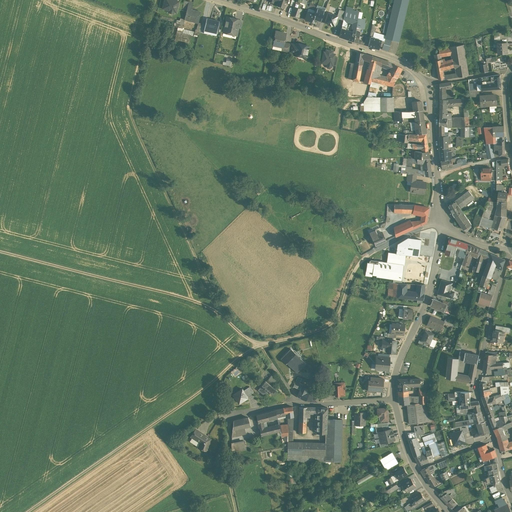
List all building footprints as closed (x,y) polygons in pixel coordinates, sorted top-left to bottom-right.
[(169,13),(175,15),(178,4),(175,3),(176,1),(172,0),(165,0),(163,9),(170,11),(169,13)] [(286,0),(278,0),(277,4),(276,6),(284,8),(286,0)] [(386,33),(384,39),(391,41),(399,43),(408,0),(393,0),(391,9),(388,24),(386,33)] [(294,7),(301,10),(303,5),(299,4),(300,3),(296,1),(294,7)] [(301,10),(294,7),(291,15),(299,18),(301,10)] [(357,22),(358,16),(359,11),(355,10),(353,9),(353,8),(346,7),(345,9),(345,12),(343,18),(345,19),(347,20),(351,21),(353,22),(357,22)] [(321,10),(316,8),(315,10),(314,13),(312,19),(321,22),(325,11),(321,10)] [(191,10),(187,9),(184,20),(185,20),(198,23),(201,12),(191,10)] [(337,16),(337,19),(343,21),(344,19),(343,19),(343,18),(345,12),(339,10),(337,16)] [(312,19),(314,13),(307,11),(304,20),(311,23),(312,19)] [(337,19),(337,16),(328,13),(325,23),(328,24),(328,25),(331,26),(331,25),(334,26),(337,19)] [(360,16),(358,16),(357,22),(357,23),(356,28),(360,29),(363,30),(364,25),(365,21),(360,20),(360,16)] [(235,19),(232,18),(232,19),(226,17),(223,33),(236,36),(240,20),(235,19)] [(185,20),(184,20),(180,19),(174,40),(189,44),(190,36),(193,36),(197,37),(198,35),(201,24),(198,23),(196,30),(195,29),(194,32),(183,29),(184,24),(185,20)] [(219,22),(206,19),(204,29),(209,30),(208,31),(209,32),(211,32),(212,31),(212,30),(217,31),(219,22)] [(345,32),(341,31),(341,32),(339,37),(347,40),(348,33),(345,32)] [(285,34),(276,32),(273,45),(282,47),(283,47),(284,43),(285,34)] [(359,33),(356,32),(355,35),(353,43),(360,45),(362,38),(358,38),(359,33)] [(351,34),(348,33),(347,40),(353,43),(355,35),(351,34)] [(381,41),(372,39),(373,37),(370,36),(370,37),(370,39),(370,40),(367,47),(379,50),(381,41)] [(370,40),(362,37),(362,38),(360,45),(367,47),(370,40)] [(500,42),(498,43),(498,54),(508,53),(507,42),(500,42)] [(290,45),(284,43),(283,47),(282,47),(282,51),(289,52),(290,45)] [(308,47),(297,44),(297,46),(295,53),(295,55),(296,56),(297,57),(299,57),(300,56),(301,57),(302,56),(306,57),(306,56),(307,55),(307,54),(307,53),(308,47)] [(459,46),(463,72),(464,76),(469,76),(463,45),(459,46)] [(453,67),(455,74),(463,72),(459,46),(450,47),(451,52),(452,56),(453,62),(453,67)] [(333,52),(326,50),(325,53),(324,52),(321,64),(327,65),(326,67),(328,69),(330,69),(331,68),(332,66),(333,66),(335,57),(331,56),(332,54),(333,52)] [(355,64),(362,66),(363,60),(364,54),(357,53),(357,54),(355,64)] [(440,58),(446,57),(445,53),(440,54),(434,55),(436,61),(440,61),(441,61),(440,58)] [(364,54),(363,60),(370,63),(372,57),(364,54)] [(370,63),(364,83),(370,85),(370,86),(377,88),(379,83),(376,83),(379,75),(381,66),(391,69),(394,64),(372,57),(370,63)] [(440,61),(436,61),(438,77),(443,76),(442,70),(453,67),(453,62),(441,65),(440,61)] [(355,64),(352,80),(359,82),(362,66),(355,64)] [(394,64),(391,69),(388,74),(397,78),(402,69),(394,64)] [(397,78),(388,74),(387,77),(384,85),(393,87),(397,78)] [(500,74),(481,78),(481,84),(482,90),(501,88),(500,74)] [(384,85),(387,77),(379,75),(376,83),(379,83),(384,85)] [(451,82),(440,84),(440,100),(446,99),(446,94),(446,88),(452,87),(451,82)] [(496,95),(491,96),(491,95),(484,96),(481,97),(480,98),(480,99),(482,100),(482,106),(490,105),(496,105),(497,104),(497,102),(496,102),(496,95)] [(364,112),(380,112),(381,97),(375,97),(368,98),(365,103),(364,112)] [(380,112),(394,112),(393,97),(381,97),(380,112)] [(448,118),(452,118),(452,113),(448,113),(448,106),(446,106),(446,99),(440,100),(440,117),(448,118)] [(420,101),(412,102),(414,111),(414,112),(422,111),(420,101)] [(414,111),(408,112),(396,112),(397,121),(402,121),(402,117),(407,117),(414,116),(414,112),(414,111)] [(439,126),(445,126),(447,126),(448,118),(440,117),(439,126)] [(448,118),(447,126),(452,126),(457,126),(465,126),(464,117),(452,118),(448,118)] [(415,122),(414,122),(416,131),(416,134),(417,135),(418,135),(425,134),(426,134),(424,121),(423,121),(415,122)] [(439,127),(440,136),(448,136),(449,136),(449,132),(445,132),(445,126),(439,126),(439,127)] [(504,126),(493,127),(493,136),(500,136),(504,136),(504,126)] [(463,136),(469,136),(469,127),(461,127),(461,136),(463,136)] [(484,127),(487,144),(494,143),(493,136),(493,127),(484,127)] [(407,141),(408,134),(402,135),(387,134),(387,139),(389,139),(390,138),(396,138),(395,141),(407,143),(409,143),(409,141),(407,141)] [(448,136),(440,136),(440,149),(448,148),(448,136)] [(504,140),(500,140),(500,145),(494,145),(494,150),(499,150),(499,156),(505,154),(504,140)] [(488,159),(495,158),(494,150),(494,145),(494,143),(487,144),(485,144),(486,151),(488,159)] [(440,149),(441,161),(452,159),(451,151),(448,151),(448,148),(440,149)] [(428,152),(422,152),(416,151),(416,157),(415,159),(417,159),(419,159),(421,159),(421,160),(423,160),(422,153),(428,152)] [(412,159),(408,159),(403,159),(402,165),(401,165),(401,173),(408,174),(411,174),(412,169),(412,164),(412,159)] [(429,159),(423,160),(421,160),(421,159),(419,159),(417,159),(417,164),(420,164),(420,167),(424,167),(424,173),(418,172),(418,175),(431,177),(429,159)] [(441,161),(442,168),(449,167),(453,166),(452,159),(441,161)] [(491,168),(482,168),(482,172),(480,173),(480,175),(482,177),(491,177),(491,170),(491,168)] [(415,181),(411,181),(410,188),(412,190),(411,192),(424,194),(425,183),(415,181)] [(468,191),(455,201),(455,202),(456,202),(459,206),(472,196),(468,191)] [(504,193),(499,192),(497,203),(501,204),(502,202),(506,202),(507,193),(504,193)] [(456,202),(455,202),(452,204),(450,201),(448,202),(449,206),(452,213),(453,213),(455,217),(463,212),(459,206),(456,202)] [(501,204),(497,203),(497,207),(495,215),(494,216),(500,217),(505,219),(506,216),(506,209),(506,202),(502,202),(501,204)] [(414,206),(394,205),(393,212),(412,212),(412,214),(421,216),(427,217),(429,208),(414,205),(414,206)] [(479,206),(474,220),(475,227),(478,229),(480,225),(482,217),(484,212),(485,210),(479,206)] [(463,212),(455,217),(463,229),(464,230),(471,225),(471,224),(463,212)] [(500,217),(494,216),(493,221),(491,228),(501,231),(505,219),(500,217)] [(488,219),(482,217),(480,225),(484,226),(491,228),(493,221),(488,219)] [(426,223),(426,221),(420,222),(411,222),(394,230),(393,230),(395,237),(426,223)] [(382,232),(377,235),(375,231),(369,233),(375,246),(386,241),(382,232)] [(396,254),(405,255),(417,257),(420,239),(407,237),(397,243),(396,254)] [(449,242),(447,247),(456,249),(458,241),(449,237),(449,242)] [(458,241),(456,249),(456,250),(459,251),(466,253),(469,244),(458,241)] [(480,249),(469,244),(466,253),(464,258),(463,263),(469,265),(472,256),(471,256),(471,254),(478,257),(479,253),(478,253),(480,249)] [(447,247),(446,254),(455,257),(456,250),(456,249),(447,247)] [(479,253),(478,257),(477,261),(482,262),(483,258),(488,260),(490,253),(491,253),(480,248),(478,253),(479,253)] [(388,252),(386,263),(371,260),(369,262),(369,263),(367,263),(365,276),(372,277),(372,275),(376,276),(376,277),(393,279),(392,283),(394,283),(398,283),(401,283),(402,280),(401,280),(403,265),(404,266),(405,255),(396,254),(388,252)] [(496,265),(496,267),(502,270),(505,259),(491,253),(490,253),(488,260),(488,261),(496,265)] [(480,268),(482,262),(477,261),(475,266),(473,266),(472,270),(479,272),(480,268)] [(483,273),(483,275),(490,278),(492,278),(496,267),(496,265),(488,261),(485,269),(483,273)] [(496,267),(492,278),(497,280),(498,280),(502,270),(496,267)] [(427,276),(422,274),(422,275),(418,274),(416,284),(420,285),(425,285),(427,276)] [(490,278),(483,275),(482,278),(480,284),(487,287),(490,278)] [(442,281),(438,294),(446,297),(452,298),(454,292),(450,291),(452,284),(442,281)] [(397,297),(398,283),(394,283),(392,283),(388,282),(387,297),(397,297)] [(401,283),(398,283),(397,297),(396,298),(417,300),(422,300),(423,301),(423,300),(424,294),(424,293),(415,291),(407,291),(406,284),(401,283)] [(416,284),(415,291),(424,293),(425,285),(420,285),(416,284)] [(490,290),(489,289),(487,295),(492,296),(496,285),(492,284),(490,290)] [(489,306),(492,296),(487,295),(481,293),(479,303),(489,306)] [(447,305),(433,299),(430,306),(444,312),(447,305)] [(447,305),(444,312),(451,315),(451,314),(450,313),(452,308),(447,305)] [(412,309),(403,309),(403,310),(403,318),(407,318),(412,318),(412,309)] [(444,323),(431,317),(427,325),(440,331),(442,326),(441,326),(442,322),(444,323)] [(404,325),(392,324),(391,333),(391,334),(396,334),(403,335),(404,325)] [(510,327),(495,325),(494,336),(493,336),(492,341),(502,342),(502,336),(504,336),(504,332),(510,333),(510,327)] [(434,335),(425,331),(421,341),(427,344),(430,345),(434,335)] [(383,347),(386,348),(386,351),(395,352),(396,341),(387,340),(384,340),(384,341),(383,347)] [(298,360),(293,355),(295,353),(290,349),(280,359),(285,363),(287,361),(296,369),(300,365),(301,367),(305,363),(299,358),(298,360)] [(479,354),(465,351),(464,360),(464,361),(471,363),(474,363),(474,362),(477,363),(479,354)] [(478,363),(477,363),(474,362),(474,363),(471,363),(468,375),(458,373),(459,359),(459,358),(448,356),(446,378),(473,383),(478,363)] [(389,358),(378,357),(377,359),(376,359),(375,370),(388,371),(389,358)] [(495,363),(490,364),(490,363),(485,362),(483,371),(490,373),(491,368),(498,368),(503,367),(503,368),(506,368),(510,368),(510,367),(509,362),(495,363)] [(498,368),(498,376),(503,375),(507,374),(506,368),(503,368),(503,367),(498,368)] [(267,380),(269,378),(271,375),(266,371),(262,375),(267,380)] [(321,376),(314,374),(312,381),(319,383),(321,376)] [(270,379),(267,382),(265,380),(257,390),(258,390),(264,394),(264,395),(268,391),(273,395),(277,390),(272,386),(274,383),(270,379)] [(305,379),(302,387),(307,389),(308,387),(311,388),(311,387),(313,382),(305,379)] [(420,381),(420,379),(407,379),(407,381),(399,381),(399,391),(408,391),(408,386),(420,386),(420,385),(420,381)] [(370,381),(368,381),(368,391),(373,392),(373,391),(374,390),(379,390),(380,391),(381,391),(381,390),(381,389),(381,382),(383,383),(383,382),(374,382),(370,381)] [(500,386),(501,391),(509,390),(508,382),(499,383),(500,386)] [(302,387),(302,386),(299,393),(304,396),(306,392),(307,389),(302,387)] [(343,386),(332,386),(332,393),(332,394),(335,394),(335,396),(339,396),(339,394),(342,394),(342,390),(343,390),(344,389),(344,387),(343,386)] [(249,387),(243,391),(247,397),(253,393),(249,387)] [(242,390),(242,389),(235,393),(237,396),(235,397),(239,403),(242,401),(242,400),(243,399),(244,400),(247,398),(243,391),(242,390)] [(408,391),(399,391),(399,396),(400,404),(407,404),(410,404),(409,396),(408,391)] [(310,402),(311,395),(306,392),(304,396),(299,393),(297,396),(302,400),(306,401),(310,402)] [(487,394),(481,396),(485,406),(491,405),(493,404),(497,403),(495,398),(496,398),(495,395),(488,397),(487,394)] [(419,396),(409,396),(410,404),(416,404),(414,397),(419,397),(419,396)] [(464,396),(461,396),(462,404),(467,404),(470,404),(470,402),(470,396),(464,396)] [(478,401),(470,402),(470,404),(467,404),(467,408),(468,408),(474,407),(475,412),(481,411),(480,406),(478,401)] [(410,404),(407,404),(409,424),(432,421),(430,404),(427,404),(420,404),(416,404),(410,404)] [(491,405),(485,406),(489,417),(494,415),(495,415),(493,410),(492,408),(491,405)] [(310,414),(317,414),(317,407),(306,407),(299,407),(298,432),(306,433),(306,417),(310,417),(310,414)] [(325,434),(326,434),(327,419),(328,407),(317,407),(317,414),(316,433),(325,434)] [(275,410),(276,417),(277,418),(284,416),(285,416),(284,414),(283,408),(275,410)] [(387,408),(377,409),(377,415),(380,414),(380,422),(388,421),(387,408)] [(475,412),(472,413),(473,418),(470,419),(463,420),(464,425),(467,425),(474,423),(477,423),(484,421),(481,411),(475,412)] [(365,413),(355,412),(355,421),(355,425),(364,426),(365,413)] [(267,413),(256,416),(257,423),(258,423),(258,426),(263,425),(262,422),(269,420),(268,418),(267,413)] [(504,424),(509,422),(507,416),(507,415),(500,416),(501,420),(496,422),(495,418),(494,415),(489,417),(493,429),(504,425),(504,424)] [(276,417),(272,418),(275,426),(259,429),(261,436),(280,431),(278,425),(277,418),(276,417)] [(248,418),(233,422),(232,430),(244,428),(250,426),(248,418)] [(325,456),(325,461),(340,462),(342,420),(327,419),(326,434),(325,434),(325,443),(325,456)] [(484,421),(477,423),(478,427),(480,435),(490,432),(487,425),(486,426),(485,421),(484,421)] [(511,421),(509,422),(504,424),(504,425),(493,429),(495,433),(504,430),(511,426),(511,421)] [(288,432),(288,424),(278,425),(280,431),(281,438),(284,437),(287,437),(287,432),(288,432)] [(464,425),(459,426),(461,430),(462,430),(463,433),(469,431),(467,425),(464,425)] [(414,427),(415,433),(416,438),(419,437),(419,435),(424,434),(423,426),(414,427)] [(478,427),(472,429),(474,437),(480,435),(478,427)] [(244,428),(232,430),(231,437),(246,434),(244,428)] [(383,431),(378,433),(380,443),(381,444),(386,442),(394,440),(392,429),(383,431)] [(210,439),(203,437),(204,435),(196,430),(191,437),(192,438),(190,442),(199,448),(206,451),(210,439)] [(461,430),(450,433),(454,445),(466,442),(463,433),(462,430),(461,430)] [(497,436),(501,450),(509,449),(507,442),(509,441),(506,434),(505,434),(504,430),(495,433),(497,436)] [(419,450),(418,449),(417,444),(416,439),(416,438),(409,440),(410,444),(411,447),(412,452),(415,457),(421,455),(419,450)] [(431,448),(434,456),(441,453),(438,443),(437,443),(436,441),(429,444),(431,448)] [(438,443),(441,453),(442,457),(449,455),(445,441),(438,443)] [(293,442),(287,442),(287,444),(287,451),(287,454),(302,455),(308,455),(325,456),(325,443),(293,442)] [(240,443),(231,444),(232,453),(242,451),(240,443)] [(488,451),(486,444),(476,448),(478,451),(480,450),(483,460),(484,460),(489,458),(496,455),(494,449),(488,451)] [(428,458),(429,462),(434,460),(433,456),(434,456),(431,448),(426,450),(425,451),(426,453),(428,458)] [(380,459),(386,470),(397,464),(391,453),(380,459)] [(421,455),(424,464),(429,462),(428,458),(426,453),(421,455)] [(302,455),(287,454),(287,463),(308,463),(308,462),(308,455),(302,455)] [(419,466),(424,464),(421,455),(415,457),(419,466)] [(439,468),(448,466),(447,460),(438,462),(439,468)] [(497,463),(487,465),(489,476),(499,471),(497,463)] [(421,470),(425,477),(434,473),(433,471),(434,470),(432,465),(428,467),(421,470)] [(403,467),(395,473),(396,475),(399,479),(399,480),(407,474),(403,467)] [(440,474),(443,481),(449,478),(448,474),(447,471),(440,474)] [(499,471),(489,476),(485,479),(486,482),(491,481),(492,483),(493,482),(495,485),(498,483),(497,480),(500,479),(499,471)] [(358,485),(374,476),(372,473),(356,482),(358,485)] [(435,480),(433,476),(431,474),(426,477),(432,487),(440,482),(438,479),(435,480)] [(399,479),(396,475),(395,475),(390,477),(390,478),(393,483),(399,479)] [(402,484),(407,493),(416,487),(411,479),(402,484)] [(396,485),(385,492),(387,495),(399,488),(396,485)] [(421,493),(413,498),(414,499),(417,504),(425,499),(421,493)] [(440,497),(446,503),(452,498),(450,495),(447,493),(446,494),(440,497)] [(460,507),(453,499),(446,503),(454,511),(455,511),(463,508),(464,508),(462,506),(460,507)]
